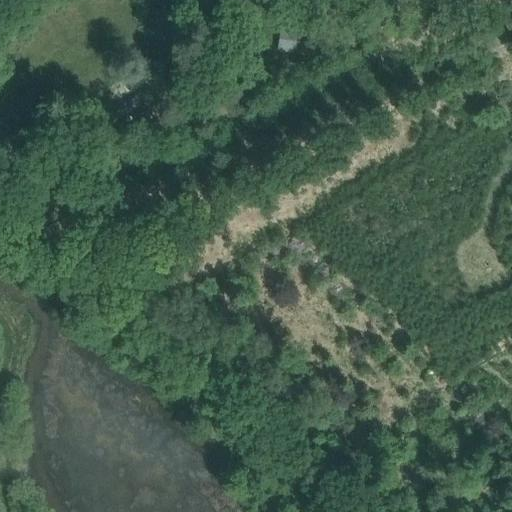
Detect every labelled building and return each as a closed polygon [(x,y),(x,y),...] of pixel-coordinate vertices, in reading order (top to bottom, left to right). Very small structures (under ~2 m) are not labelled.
[(478,30),(462,39),(469,52),(485,43),(487,46),(505,35),(494,16),(476,26),(478,30)] [(300,35),(298,51),(311,53),(314,37),(300,35)] [(136,96),(101,118),(107,126),(141,105),(136,96)] [(95,130),(102,140),(102,141),(104,140),(108,146),(115,142),(105,125),(97,129),(95,130)] [(53,243),(82,227),(74,214),(45,230),(53,243)]
